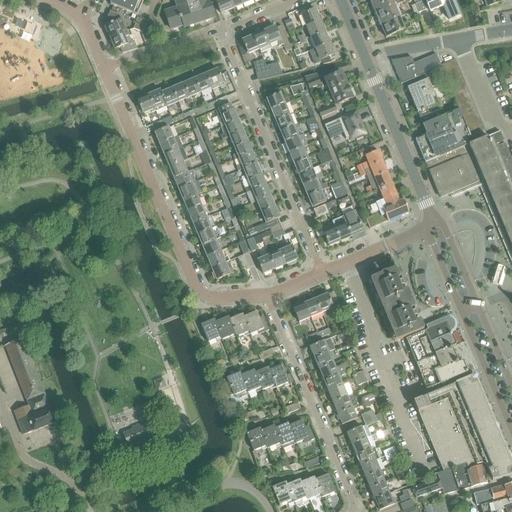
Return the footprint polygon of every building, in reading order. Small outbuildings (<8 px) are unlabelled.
[(111,0),(110,5),(137,16),(140,9),(137,7),(139,0),(111,0)] [(184,28),(214,18),(209,1),(207,1),(206,0),(174,0),(177,9),(165,13),(170,30),(183,26),(184,28)] [(214,0),(220,14),(232,9),(227,0),(214,0)] [(227,0),(232,9),(242,5),(240,0),(227,0)] [(395,0),(392,1),(391,0),(373,0),(371,1),(376,13),(394,6),(401,3),(399,0),(395,0)] [(418,10),(419,13),(426,10),(421,0),(413,0),(415,5),(418,10)] [(449,21),(460,16),(452,0),(425,0),(430,12),(443,6),(449,21)] [(397,13),(394,6),(376,13),(381,25),(399,18),(406,15),(404,11),(397,13)] [(306,8),(297,11),(299,16),(302,15),(306,27),(320,21),(315,10),(308,12),(306,8)] [(104,27),(109,39),(126,32),(119,16),(110,12),(106,21),(108,26),(104,27)] [(151,31),(154,24),(135,16),(132,23),(135,24),(143,28),(151,31)] [(402,25),(399,18),(381,25),(386,38),(411,27),(409,23),(402,25)] [(288,31),(294,28),(291,19),(284,22),(288,31)] [(320,21),(306,27),(311,38),(325,32),(320,21)] [(141,33),(143,28),(135,24),(133,29),(141,33)] [(275,27),(264,31),(270,45),(277,42),(279,47),(282,45),(286,53),(292,50),(281,26),(276,28),(275,27)] [(150,33),(151,31),(143,28),(141,33),(144,42),(152,40),(150,33)] [(130,30),(109,39),(114,51),(121,48),(123,54),(138,49),(135,42),(132,43),(130,38),(133,36),(130,30)] [(270,45),(264,31),(253,36),(259,50),(260,53),(271,49),(270,45)] [(325,32),(311,38),(316,49),(328,44),(329,43),(328,40),(325,32)] [(305,35),(298,37),(301,44),(307,41),(305,35)] [(248,54),(259,50),(253,36),(242,40),(245,47),(248,54)] [(316,49),(309,52),(315,65),(322,62),(321,60),(329,57),(334,55),(329,43),(328,44),(316,49)] [(245,47),(239,49),(242,56),(248,54),(245,47)] [(436,54),(430,57),(436,70),(442,68),(441,65),(436,54)] [(411,56),(390,59),(401,84),(404,82),(419,76),(417,71),(414,64),(411,56)] [(321,60),(322,62),(323,65),(331,63),(329,57),(321,60)] [(430,57),(425,59),(430,72),(436,70),(430,57)] [(425,59),(419,61),(425,75),(430,72),(425,59)] [(455,59),(441,65),(442,68),(443,71),(457,65),(455,60),(455,59)] [(414,64),(417,71),(419,76),(419,77),(425,75),(419,61),(414,64)] [(278,63),(269,65),(273,78),(283,75),(278,63)] [(305,63),(299,65),(301,71),(307,68),(305,63)] [(258,81),(273,78),(269,65),(255,69),(258,81)] [(457,65),(443,71),(444,74),(446,77),(460,71),(457,65)] [(419,76),(404,82),(407,88),(417,113),(422,125),(443,116),(441,110),(429,115),(427,109),(435,106),(432,100),(436,98),(431,88),(435,86),(436,83),(434,78),(444,74),(443,71),(442,68),(436,70),(430,72),(425,75),(419,77),(419,76)] [(217,70),(206,75),(212,89),(219,86),(221,90),(225,88),(217,70)] [(460,71),(446,77),(448,82),(462,76),(460,71)] [(325,80),(330,91),(346,84),(341,73),(325,80)] [(316,74),(304,77),(309,89),(320,84),(316,74)] [(206,75),(195,79),(200,93),(212,89),(206,75)] [(462,76),(448,82),(450,88),(464,82),(462,76)] [(195,79),(183,84),(189,98),(190,98),(200,93),(195,79)] [(464,82),(450,88),(453,94),(466,87),(464,82)] [(192,103),(190,98),(189,98),(183,84),(172,89),(178,103),(185,100),(187,105),(192,103)] [(290,88),(293,96),(303,92),(300,84),(297,86),(290,88)] [(352,98),(346,84),(330,91),(335,105),(352,98)] [(466,87),(453,94),(455,99),(469,93),(466,87)] [(166,108),(178,103),(172,89),(161,93),(161,94),(165,105),(166,108)] [(265,93),(268,99),(266,99),(271,111),(285,105),(288,103),(289,103),(287,99),(283,100),(278,89),(265,93)] [(160,91),(148,96),(154,110),(165,105),(161,94),(161,93),(160,91)] [(469,93),(455,99),(457,105),(471,98),(469,93)] [(154,110),(148,96),(137,100),(138,102),(136,103),(142,118),(155,112),(154,110)] [(310,107),(305,96),(301,98),(306,109),(306,108),(310,107)] [(227,97),(213,102),(215,108),(229,102),(227,97)] [(471,98),(457,105),(459,110),(473,104),(471,98)] [(215,108),(213,102),(206,105),(208,111),(215,108)] [(275,121),(289,116),(293,114),(288,103),(285,105),(271,111),(275,121)] [(219,124),(221,128),(238,120),(234,109),(232,110),(230,104),(215,111),(218,117),(221,115),(224,122),(219,124)] [(473,104),(459,110),(462,116),(476,109),(473,104)] [(197,116),(208,111),(206,105),(194,110),(196,114),(196,113),(197,116)] [(333,105),(328,107),(318,111),(321,117),(336,111),(333,105)] [(306,108),(311,119),(314,118),(310,107),(306,108)] [(476,109),(462,116),(464,121),(478,115),(476,109)] [(194,110),(183,115),(185,118),(196,114),(194,110)] [(426,135),(415,139),(425,163),(459,149),(474,143),(471,138),(469,132),(467,127),(464,122),(464,121),(462,116),(459,110),(443,116),(422,125),(425,131),(426,135)] [(324,125),(326,129),(327,133),(338,129),(340,135),(340,134),(343,133),(346,140),(350,138),(350,140),(355,138),(356,140),(364,136),(363,134),(365,134),(356,112),(338,119),(338,120),(324,125)] [(173,123),(185,118),(183,115),(172,119),(173,123)] [(478,115),(464,121),(464,122),(467,127),(480,120),(478,115)] [(275,121),(280,132),(294,126),(289,116),(275,121)] [(311,132),(315,130),(319,128),(314,118),(311,119),(306,121),(311,132)] [(165,127),(173,123),(172,119),(171,119),(163,122),(164,127),(165,127)] [(225,139),(230,136),(243,131),(238,120),(221,128),(225,139)] [(480,120),(467,127),(469,132),(483,126),(480,120)] [(154,131),(164,127),(162,121),(151,126),(154,131)] [(280,132),(284,143),(298,137),(294,126),(280,132)] [(483,126),(469,132),(471,138),(485,131),(483,126)] [(154,134),(159,145),(173,139),(168,128),(154,134)] [(319,141),(323,139),(319,128),(315,130),(319,141)] [(230,136),(235,147),(248,142),(243,131),(230,136)] [(485,131),(471,138),(474,143),(487,137),(485,131)] [(474,143),(459,149),(425,163),(440,199),(484,181),(511,248),(511,160),(500,132),(487,137),(474,143)] [(203,135),(208,146),(211,145),(207,134),(203,135)] [(178,137),(173,139),(159,145),(164,156),(182,149),(178,137)] [(284,143),(289,154),(303,148),(298,137),(284,143)] [(323,139),(319,141),(324,152),(328,150),(323,139)] [(235,160),(239,158),(252,153),(248,142),(235,147),(237,154),(233,156),(235,160)] [(208,146),(212,157),(216,155),(211,145),(208,146)] [(362,164),(357,166),(359,172),(364,170),(382,162),(378,151),(376,152),(373,145),(359,151),(361,158),(365,156),(367,162),(362,165),(362,164)] [(289,154),(293,164),(307,159),(303,148),(289,154)] [(187,160),(182,149),(164,156),(166,160),(164,161),(167,168),(183,162),(187,160)] [(328,150),(324,152),(317,154),(322,165),(329,162),(332,161),(328,150)] [(208,164),(212,163),(207,152),(200,154),(205,166),(208,164)] [(238,171),(244,169),(257,164),(252,153),(239,158),(242,164),(236,167),(238,171)] [(212,157),(217,168),(221,166),(216,155),(212,157)] [(293,164),(298,175),(312,169),(307,159),(293,164)] [(340,180),(332,161),(329,162),(337,181),(340,180)] [(187,173),(183,162),(167,168),(170,176),(172,175),(173,179),(187,173)] [(366,175),(368,181),(387,173),(382,162),(364,170),(366,175)] [(212,163),(208,164),(213,176),(217,174),(212,163)] [(241,178),(243,182),(261,174),(257,164),(244,169),(246,175),(241,178)] [(225,177),(221,166),(217,168),(221,178),(225,177)] [(298,175),(302,186),(319,179),(323,178),(319,167),(312,169),(298,175)] [(192,171),(187,173),(173,179),(178,190),(192,184),(196,183),(193,176),(194,176),(192,171)] [(371,186),(366,189),(368,194),(379,189),(392,184),(387,173),(368,181),(371,186)] [(213,176),(217,187),(221,185),(217,174),(213,176)] [(244,189),(246,194),(266,185),(261,174),(243,182),(245,188),(244,189)] [(302,186),(307,197),(321,191),(327,188),(325,184),(322,185),(319,179),(302,186)] [(330,187),(336,200),(347,195),(341,182),(330,187)] [(178,190),(183,202),(197,196),(192,184),(178,190)] [(383,200),(375,203),(379,214),(383,212),(387,221),(388,222),(409,213),(403,200),(399,202),(392,184),(379,189),(383,200)] [(217,187),(222,198),(226,197),(221,185),(217,187)] [(250,205),(258,202),(258,201),(270,196),(266,185),(246,194),(250,205)] [(230,200),(234,199),(229,188),(226,189),(230,200)] [(326,202),(321,191),(307,197),(312,208),(326,202)] [(183,206),(186,213),(202,207),(197,196),(183,202),(184,205),(183,206)] [(258,201),(258,202),(262,212),(275,207),(270,196),(258,201)] [(231,208),(226,197),(222,198),(227,209),(231,208)] [(238,197),(234,199),(230,200),(235,210),(237,209),(238,208),(237,206),(241,204),(238,197)] [(342,217),(343,217),(351,237),(363,233),(357,219),(354,213),(353,213),(350,207),(352,206),(349,198),(337,203),(338,206),(343,217),(342,217)] [(327,210),(338,206),(337,203),(336,200),(325,205),(327,210)] [(367,206),(361,209),(365,220),(369,229),(387,221),(383,212),(379,214),(375,203),(367,206)] [(327,211),(327,210),(325,205),(313,209),(317,218),(328,213),(327,211)] [(191,220),(192,224),(206,218),(202,207),(186,213),(189,221),(191,220)] [(265,231),(269,229),(280,224),(278,219),(280,218),(275,207),(262,212),(267,223),(263,224),(265,231)] [(227,209),(232,221),(236,219),(231,208),(227,209)] [(235,210),(234,210),(239,222),(242,221),(237,209),(235,210)] [(210,216),(206,218),(192,224),(197,235),(215,228),(210,216)] [(332,222),(332,223),(340,242),(351,237),(343,217),(332,222)] [(232,221),(236,232),(240,230),(236,219),(232,221)] [(329,247),(340,242),(332,223),(327,225),(328,227),(322,230),(329,247)] [(269,229),(270,231),(271,234),(282,230),(280,224),(269,229)] [(215,228),(197,235),(202,246),(220,239),(221,239),(216,228),(215,228)] [(240,230),(236,232),(241,243),(245,242),(240,230)] [(285,235),(282,230),(271,234),(272,235),(274,240),(285,235)] [(260,235),(261,239),(272,235),(271,234),(270,231),(260,235)] [(251,252),(258,250),(253,238),(247,241),(251,252)] [(221,243),(220,239),(202,246),(203,250),(202,251),(205,258),(221,252),(217,245),(221,243)] [(287,248),(280,251),(286,265),(298,260),(289,240),(285,242),(287,248)] [(254,267),(248,253),(244,244),(239,247),(242,256),(243,256),(249,270),(254,267)] [(280,251),(268,256),(275,270),(286,265),(280,251)] [(223,259),(221,252),(205,258),(208,266),(210,265),(211,269),(228,262),(227,257),(223,259)] [(243,272),(249,270),(243,256),(242,256),(237,258),(243,272)] [(263,275),(275,270),(268,256),(257,261),(263,275)] [(233,273),(228,262),(211,269),(216,281),(233,273)] [(368,280),(381,311),(410,299),(405,286),(406,285),(407,283),(406,281),(404,280),(403,281),(397,267),(368,280)] [(328,294),(316,299),(322,313),(333,308),(334,312),(340,310),(334,295),(329,297),(328,294)] [(316,299),(304,304),(310,318),(322,313),(316,299)] [(416,311),(410,299),(381,311),(394,342),(423,330),(418,316),(419,315),(419,313),(418,311),(416,311)] [(299,323),(310,318),(304,304),(293,309),(299,323)] [(256,312),(243,318),(249,332),(250,335),(263,330),(256,312)] [(242,315),(229,320),(235,335),(236,338),(249,332),(243,318),(242,315)] [(228,317),(215,323),(221,337),(222,340),(235,335),(229,320),(228,317)] [(405,339),(413,356),(453,339),(450,331),(452,329),(453,327),(454,324),(452,321),(450,319),(447,318),(444,318),(444,317),(426,324),(425,324),(428,330),(405,339)] [(208,343),(221,337),(215,323),(214,320),(200,325),(208,343)] [(317,334),(319,339),(331,334),(329,329),(317,334)] [(341,334),(336,336),(338,342),(349,337),(347,332),(342,334),(341,334)] [(319,339),(317,334),(317,333),(306,338),(308,344),(319,339)] [(31,433),(56,423),(23,339),(5,346),(28,406),(13,412),(22,435),(30,432),(31,433)] [(314,359),(329,352),(335,350),(330,339),(325,341),(324,341),(309,347),(314,359)] [(413,356),(420,373),(455,358),(451,348),(456,345),(453,339),(413,356)] [(261,361),(274,355),(272,349),(258,355),(261,361)] [(345,359),(356,354),(354,349),(343,354),(345,359)] [(247,363),(253,361),(258,359),(254,351),(250,353),(250,354),(245,357),(247,363)] [(314,359),(318,370),(334,363),(329,352),(314,359)] [(237,357),(231,360),(233,366),(239,363),(237,357)] [(458,363),(455,358),(420,373),(427,390),(467,373),(462,362),(458,363)] [(223,359),(217,362),(219,368),(225,366),(223,359)] [(336,368),(334,363),(318,370),(323,381),(338,374),(339,375),(351,370),(348,363),(336,368)] [(282,366),(269,371),(275,386),(276,389),(289,383),(282,366)] [(268,368),(255,373),(261,388),(262,391),(275,386),(269,371),(268,368)] [(253,371),(241,376),(248,394),(261,388),(255,373),(253,371)] [(352,376),(354,381),(365,376),(363,371),(352,376)] [(248,394),(241,376),(240,376),(239,373),(226,378),(227,379),(223,381),(230,396),(233,395),(234,396),(235,395),(236,398),(238,399),(240,399),(242,397),(248,395),(248,394)] [(343,386),(339,375),(338,374),(323,381),(328,392),(343,386)] [(366,381),(365,376),(354,381),(356,386),(366,381)] [(493,481),(511,475),(511,467),(475,380),(471,377),(413,402),(443,472),(466,465),(467,468),(485,463),(493,481)] [(163,379),(154,382),(157,391),(166,388),(163,379)] [(347,384),(343,386),(328,392),(332,403),(351,395),(347,384)] [(361,398),(363,403),(374,399),(372,394),(361,398)] [(332,403),(337,414),(352,408),(357,406),(352,395),(351,395),(332,403)] [(376,403),(374,399),(363,403),(365,408),(376,403)] [(287,414),(300,409),(298,403),(285,408),(287,414)] [(276,408),(270,410),(272,416),(279,414),(276,408)] [(357,419),(352,408),(337,414),(342,425),(357,419)] [(245,422),(258,417),(256,413),(255,411),(242,416),(245,422)] [(256,413),(258,417),(259,420),(265,417),(262,411),(256,413)] [(361,416),(363,421),(375,417),(372,411),(361,416)] [(347,433),(351,444),(372,436),(368,426),(377,422),(375,417),(363,421),(365,425),(347,433)] [(302,421),(289,427),(295,441),(296,444),(310,439),(302,421)] [(128,446),(152,437),(146,422),(132,427),(133,430),(128,432),(130,436),(125,437),(128,446)] [(288,423),(275,429),(281,443),(282,446),(295,441),(289,427),(288,423)] [(274,426),(261,431),(267,446),(268,449),(281,443),(275,429),(274,426)] [(254,452),(267,446),(261,431),(260,429),(246,434),(254,452)] [(351,444),(356,456),(374,448),(376,447),(372,436),(351,444)] [(119,443),(110,446),(114,456),(123,452),(119,443)] [(178,443),(165,453),(167,456),(180,446),(178,443)] [(382,452),(384,457),(395,452),(393,447),(382,452)] [(379,459),(374,448),(356,456),(361,467),(376,460),(379,459)] [(397,457),(395,452),(384,457),(386,462),(397,457)] [(306,470),(320,464),(317,458),(303,464),(306,470)] [(361,467),(365,478),(380,471),(376,460),(361,467)] [(437,474),(439,479),(442,489),(443,495),(487,483),(483,467),(468,472),(465,465),(435,474),(435,475),(437,474)] [(276,469),(278,474),(284,472),(282,466),(276,469)] [(262,471),(264,477),(270,475),(268,469),(262,471)] [(365,478),(370,489),(385,483),(380,471),(365,478)] [(328,475),(315,480),(321,496),(322,498),(335,492),(328,475)] [(308,501),(321,496),(315,480),(314,481),(313,478),(301,483),(307,498),(306,498),(308,501)] [(414,494),(416,498),(442,489),(439,479),(410,489),(412,495),(414,494)] [(294,503),(306,498),(307,498),(301,483),(300,480),(287,486),(293,500),(294,503)] [(293,500),(287,486),(285,482),(272,488),(279,506),(287,503),(289,507),(294,505),(294,503),(293,500)] [(370,489),(375,500),(390,494),(385,483),(370,489)] [(484,504),(505,499),(505,498),(508,497),(507,496),(510,496),(511,493),(511,483),(481,492),(484,504)] [(511,503),(511,493),(510,496),(507,496),(508,497),(505,498),(505,499),(507,498),(508,499),(492,504),(494,511),(496,511),(510,507),(509,504),(511,503)] [(392,500),(390,494),(375,500),(379,511),(397,504),(395,498),(392,500)] [(400,505),(402,510),(413,505),(411,500),(400,505)] [(425,511),(444,511),(442,503),(433,505),(432,505),(424,507),(425,511)]
